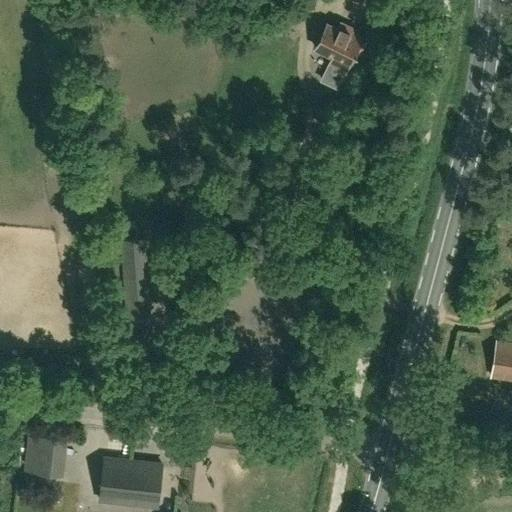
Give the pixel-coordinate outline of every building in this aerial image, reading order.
[(330,17),(315,48),(331,56),(327,63),(329,63),(321,79),(337,87),(355,50),(359,52),(365,39),(350,32),(352,28),(330,17)] [(154,348),(147,273),(145,238),(122,239),(124,275),(131,350),(154,348)] [(491,376),(511,379),(511,342),(496,340),(491,376)] [(109,394),(109,371),(97,372),(98,394),(109,394)] [(28,469),(58,472),(62,437),(32,433),(28,469)] [(162,463),(104,456),(100,499),(157,505),(162,463)]
